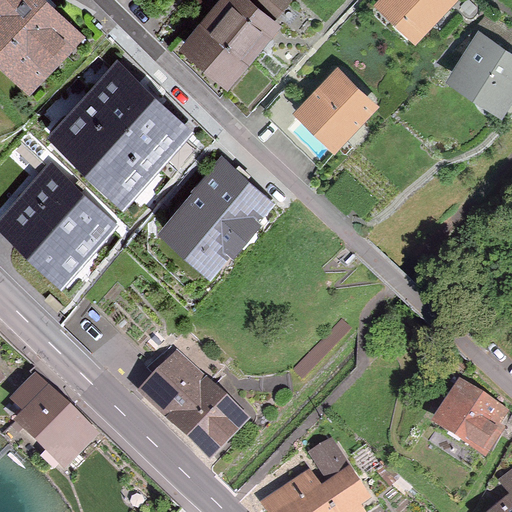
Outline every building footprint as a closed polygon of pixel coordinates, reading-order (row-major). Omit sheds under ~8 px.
[(75,34),(41,0),(0,0),(0,79),(14,94),(75,34)] [(271,25),(242,0),(226,0),(190,41),(227,74),(271,25)] [(289,1),(287,0),(256,0),(277,17),(289,1)] [(386,0),(417,29),(445,0),(386,0)] [(511,29),(487,13),(478,26),(490,34),(484,43),(479,40),(457,74),(498,101),(511,80),(511,29)] [(279,83),(255,59),(234,80),(258,104),(279,83)] [(336,72),(305,107),(323,124),(337,138),(370,103),(336,72)] [(146,102),(116,73),(54,136),(119,200),(181,136),(146,102)] [(285,127),(305,107),(285,88),(265,109),(285,127)] [(304,144),(323,124),(305,107),(285,127),(304,144)] [(337,138),(323,124),(304,144),(324,163),(343,143),(337,138)] [(119,227),(50,160),(0,211),(0,231),(29,259),(59,288),(119,227)] [(173,221),(216,259),(267,202),(239,178),(222,163),(199,189),(200,190),(173,221)] [(376,198),(347,172),(329,193),(358,218),(376,198)] [(477,293),(463,285),(445,318),(459,325),(477,293)] [(295,369),(303,377),(349,331),(341,323),(295,369)] [(412,351),(425,363),(437,351),(423,339),(412,351)] [(177,361),(147,393),(212,454),(242,422),(177,361)] [(0,388),(12,378),(0,364),(0,388)] [(13,400),(25,411),(47,388),(35,377),(13,400)] [(506,419),(462,384),(423,434),(468,468),(506,419)] [(59,400),(47,388),(25,411),(37,422),(59,400)] [(94,433),(59,400),(37,422),(29,430),(64,463),(94,433)] [(324,435),(306,446),(330,485),(355,470),(337,440),(330,445),(324,435)] [(373,449),(358,459),(370,475),(384,465),(373,449)] [(511,511),(511,478),(500,489),(506,495),(486,511),(511,511)] [(272,509),(273,511),(321,511),(330,505),(321,492),(313,481),(272,509)] [(364,482),(330,505),(321,511),(374,511),(382,507),(364,482)]
